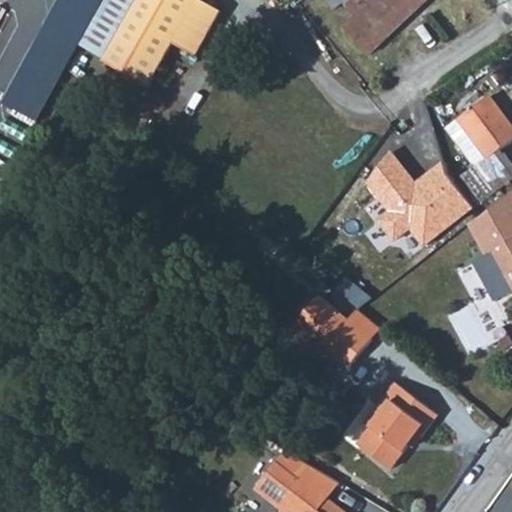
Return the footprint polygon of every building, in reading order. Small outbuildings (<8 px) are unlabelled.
[(206,0),(145,0),(110,62),(155,88),(180,45),(202,57),(227,12),(206,0)] [(371,0),(356,16),(377,43),(422,0),(371,0)] [(377,43),(356,16),(350,21),(376,49),(377,43)] [(511,153),(502,142),(511,134),(511,115),(488,88),(448,124),(479,161),(466,171),(487,196),(511,175),(511,153)] [(511,186),(470,221),(509,291),(511,291),(511,186)] [(291,321),(344,364),(368,336),(345,317),(314,292),(291,321)] [(354,305),(345,317),(368,336),(377,324),(354,305)] [(416,431),(435,407),(391,376),(373,402),(378,406),(355,439),(388,462),(413,429),(416,431)] [(288,451),(279,462),(257,489),(285,511),(351,511),(330,496),(340,481),(288,451)]
